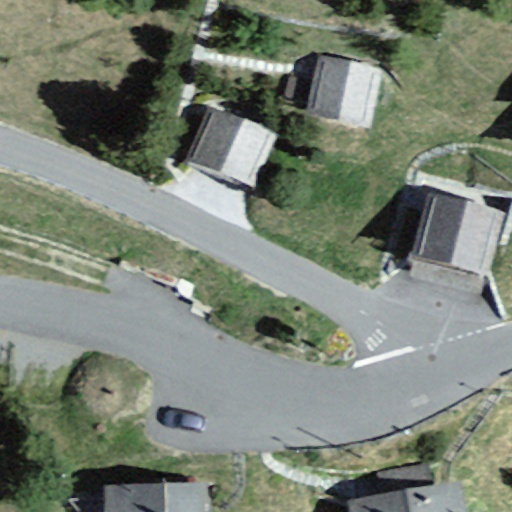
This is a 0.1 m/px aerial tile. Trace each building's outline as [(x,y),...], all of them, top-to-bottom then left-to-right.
[(359,75),(283,52),(264,116),(340,138),(359,75)] [(511,69),(511,70),(501,129),(511,130),(511,167),(510,176),(511,176),(511,69)] [(248,145),(178,108),(149,163),(220,199),(248,145)] [(492,272),(507,203),(430,186),(415,255),(492,272)] [(140,511),(140,492),(38,493),(38,511),(140,511)] [(402,511),(401,497),(286,504),(286,511),(402,511)]
